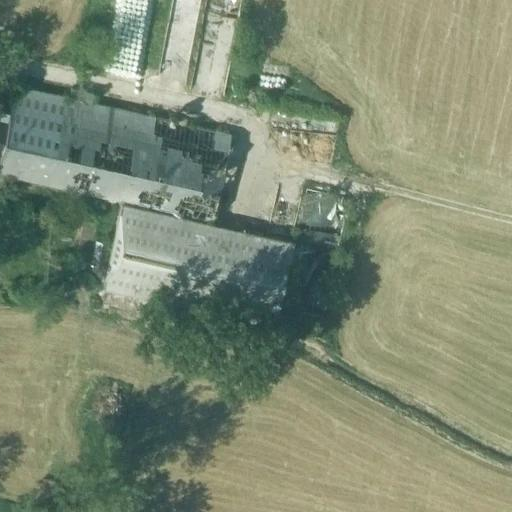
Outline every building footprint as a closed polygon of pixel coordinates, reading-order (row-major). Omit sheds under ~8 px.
[(142,53),(153,0),(122,0),(112,46),(142,53)] [(181,0),(182,21),(210,21),(209,0),(181,0)] [(11,177),(216,221),(234,135),(17,89),(13,107),(0,104),(0,169),(12,172),(11,177)] [(334,228),(343,196),(310,188),(309,194),(285,188),(274,227),(299,234),(298,239),(341,250),(346,231),(334,228)] [(102,288),(277,326),(296,239),(121,202),(102,288)]
